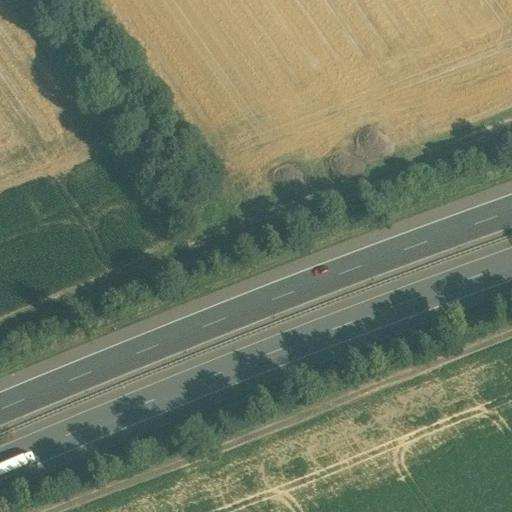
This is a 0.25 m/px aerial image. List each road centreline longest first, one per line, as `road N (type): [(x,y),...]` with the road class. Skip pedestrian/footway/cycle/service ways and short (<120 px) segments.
road 1 (track): [(511,143),(269,234),(0,353)]
road 2 (motorway): [(511,227),(225,330),(0,426)]
road 3 (motorway): [(0,476),(98,431),(511,281)]
road 4 (track): [(103,511),(511,354)]
